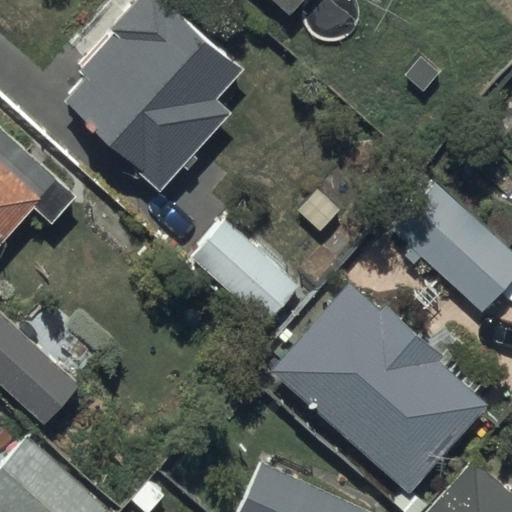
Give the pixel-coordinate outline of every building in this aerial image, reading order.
[(109,12),(112,17),(78,54),(85,60),(62,84),(158,173),(181,148),(186,153),(195,144),(189,138),(229,96),(213,81),(242,51),(187,0),(114,0),(117,2),(109,12)] [(479,97),(419,40),(400,59),(427,85),(422,89),(454,121),(479,97)] [(72,182),(0,115),(0,228),(34,192),(49,206),(72,182)] [(511,264),(511,245),(427,164),(383,211),(410,236),(401,246),(410,256),(420,246),(478,301),(511,264)] [(298,273),(222,207),(189,246),(265,311),(298,273)] [(378,295),(347,267),(269,354),(406,476),(484,389),(470,377),(489,356),(453,324),(438,341),(382,291),(378,295)] [(77,372),(0,303),(0,371),(41,410),(77,372)] [(90,511),(104,498),(25,424),(0,450),(0,506),(6,511),(90,511)] [(368,511),(375,495),(258,446),(230,511),(232,511),(368,511)] [(511,511),(511,482),(471,447),(434,489),(416,473),(396,496),(414,511),(511,511)]
